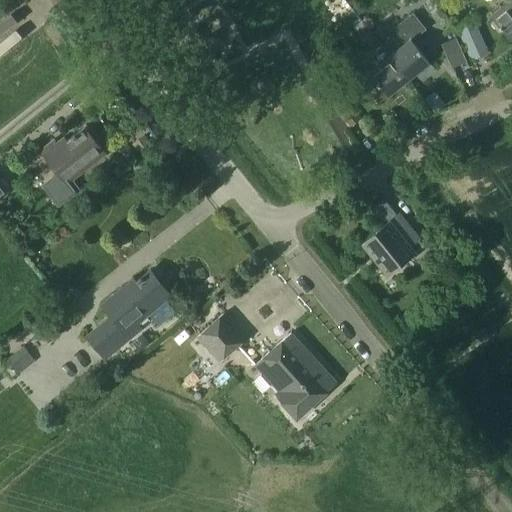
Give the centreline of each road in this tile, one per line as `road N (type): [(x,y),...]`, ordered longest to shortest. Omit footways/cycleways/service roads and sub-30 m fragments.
road 1 (unclassified): [(508,511),(275,232)]
road 2 (unclassified): [(275,232),(87,0)]
road 3 (unclassified): [(275,232),(346,189),(511,111)]
